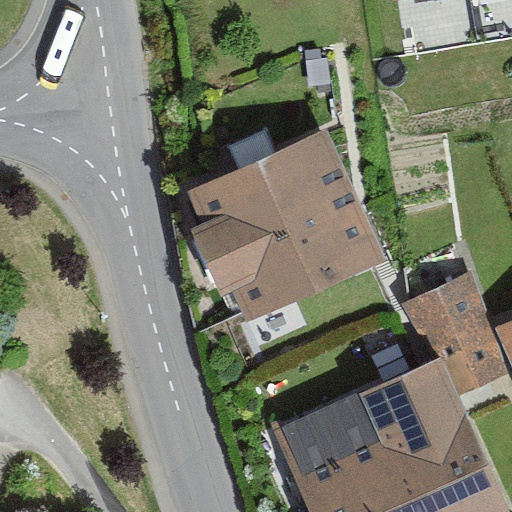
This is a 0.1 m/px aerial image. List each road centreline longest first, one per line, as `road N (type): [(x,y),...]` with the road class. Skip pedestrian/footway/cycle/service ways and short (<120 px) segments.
road 1 (tertiary): [(206,511),(133,240)]
road 2 (tertiary): [(133,240),(95,0)]
road 3 (tertiary): [(133,240),(113,194),(79,151),(35,127),(0,120)]
road 4 (tertiary): [(89,0),(57,67),(0,108)]
